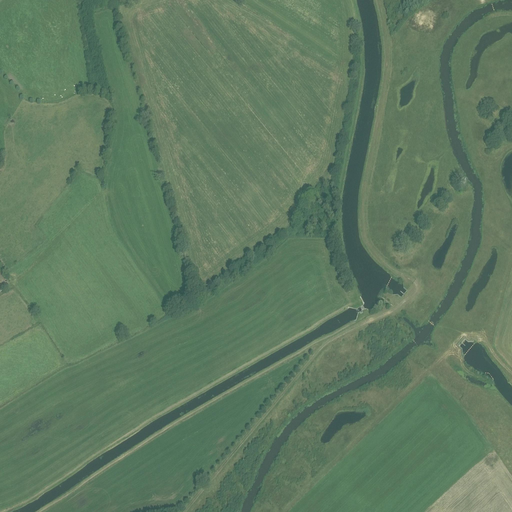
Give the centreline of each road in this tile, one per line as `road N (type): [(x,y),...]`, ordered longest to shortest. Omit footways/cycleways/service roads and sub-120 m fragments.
road 1 (track): [(286,511),(468,332),(511,372)]
road 2 (track): [(181,511),(316,350),(369,319)]
road 3 (track): [(369,319),(415,290),(367,245),(361,218),(381,105)]
